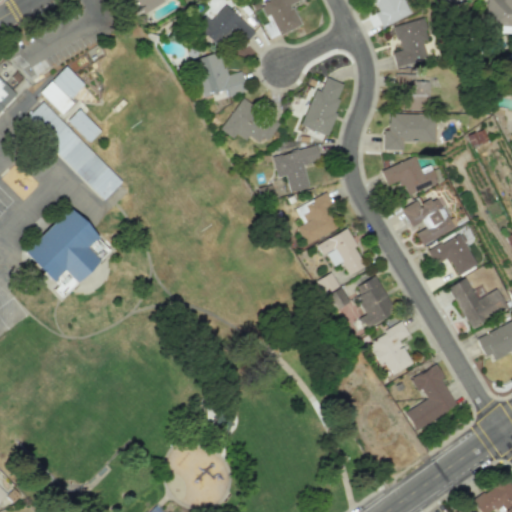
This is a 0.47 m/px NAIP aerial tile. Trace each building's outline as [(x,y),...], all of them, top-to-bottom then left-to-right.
[(164,0),(128,0),(138,15),(164,0)] [(277,35),(299,25),(289,4),(298,0),(259,0),(256,2),(263,16),(267,14),(277,35)] [(380,26),(407,14),(401,0),(365,0),(368,6),(370,5),(380,26)] [(511,26),(511,0),(482,0),(481,25),(511,26)] [(208,21),(202,16),(193,27),(217,48),(229,33),(241,44),(252,31),(222,5),(208,21)] [(425,57),(419,40),(426,38),(420,17),(385,28),(397,66),(425,57)] [(239,71),(223,75),(217,51),(189,59),(200,96),(223,90),(225,96),(244,91),(239,71)] [(426,81),(412,80),(412,74),(394,74),(393,109),(425,110),(426,81)] [(298,125),(323,135),(344,85),(324,77),(318,91),(313,89),(298,125)] [(0,110),(15,95),(0,80),(0,110)] [(37,91),(59,113),(71,101),(48,80),(37,91)] [(276,123),(240,97),(217,129),(231,139),(234,134),(243,140),(246,135),(260,145),(276,123)] [(38,101),(20,120),(101,200),(119,181),(38,101)] [(98,131),(75,109),(65,120),(87,142),(98,131)] [(381,149),(400,150),(400,141),(433,142),(433,114),(387,113),(386,131),(381,130),(381,149)] [(288,192),(307,187),(301,164),(317,160),(313,145),(269,156),(274,177),(283,175),(288,192)] [(378,170),(385,185),(398,180),(404,195),(436,181),(431,169),(419,174),(411,156),(378,170)] [(307,222),(295,226),(301,242),(337,230),(324,194),(300,202),(307,222)] [(409,227),(419,221),(423,227),(413,233),(420,245),(451,227),(433,196),(416,205),(413,200),(398,208),(409,227)] [(108,249),(66,208),(22,253),(56,286),(52,289),(60,297),(108,249)] [(314,244),(320,256),(324,253),(331,266),(338,262),(346,274),(363,264),(343,228),(314,244)] [(432,265),(446,258),(454,275),(473,266),(459,234),(425,249),(432,265)] [(314,280),(321,294),(336,287),(329,273),(314,280)] [(350,288),(365,313),(358,317),(363,328),(393,311),(373,275),(350,288)] [(475,299),(463,277),(446,286),(468,328),(504,308),(494,288),(475,299)] [(325,293),(330,309),(346,303),(340,288),(325,293)] [(511,319),(473,338),(482,356),(489,353),(492,360),(511,350),(511,319)] [(406,335),(399,322),(366,341),(385,376),(409,364),(396,340),(406,335)] [(412,430),(454,406),(438,379),(441,377),(433,364),(407,378),(414,390),(418,388),(425,399),(402,412),(412,430)] [(227,429),(232,415),(218,409),(212,424),(227,429)] [(511,511),(511,490),(504,478),(470,500),(477,511),(486,511),(495,506),(498,511),(511,511)]
